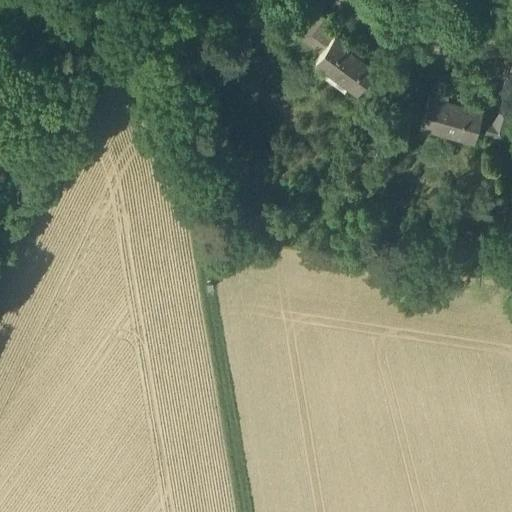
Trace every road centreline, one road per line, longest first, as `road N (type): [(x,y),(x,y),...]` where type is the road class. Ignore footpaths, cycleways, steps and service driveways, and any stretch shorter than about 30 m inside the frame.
road 1 (track): [(102,37),(175,88),(248,511)]
road 2 (track): [(102,37),(0,241)]
